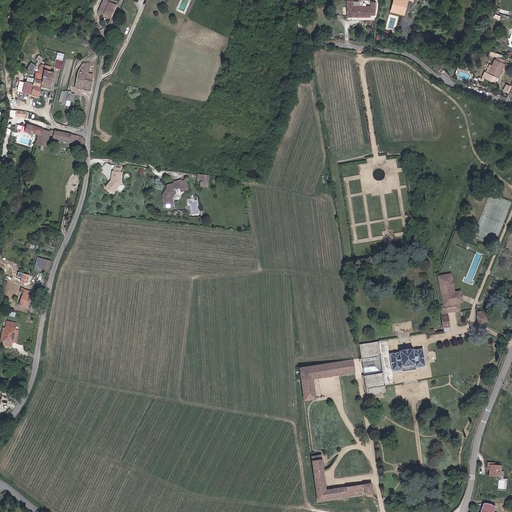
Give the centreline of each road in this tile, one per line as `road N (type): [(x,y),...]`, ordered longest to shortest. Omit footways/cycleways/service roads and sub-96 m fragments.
road 1 (unclassified): [(0,429),(32,377),(53,268),(79,210),(88,133),(121,0)]
road 2 (track): [(328,511),(204,497),(128,464)]
road 3 (residential): [(511,102),(415,56),(323,42)]
road 4 (tertiary): [(464,511),(482,428),(511,352)]
